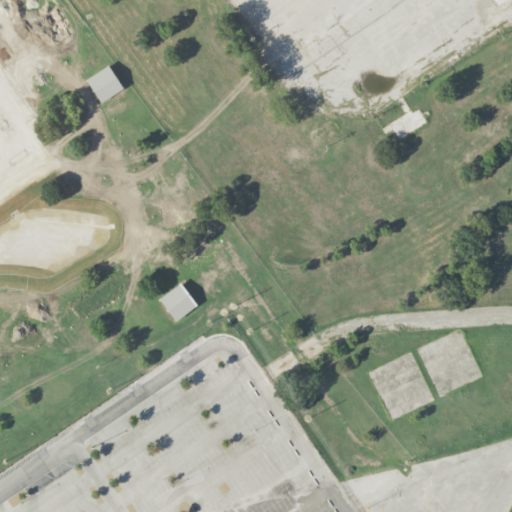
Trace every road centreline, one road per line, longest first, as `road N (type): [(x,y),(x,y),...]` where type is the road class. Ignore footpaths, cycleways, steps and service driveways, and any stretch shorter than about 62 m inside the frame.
road 1 (residential): [(0,487),(217,342),(241,353),(345,511)]
road 2 (residential): [(511,13),(375,100),(359,100),(329,98),(297,78),(247,4)]
